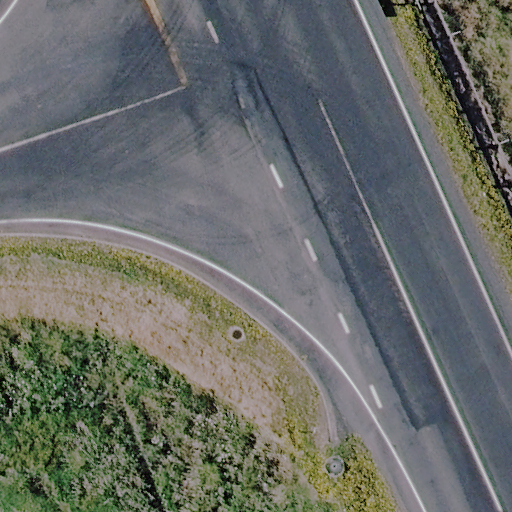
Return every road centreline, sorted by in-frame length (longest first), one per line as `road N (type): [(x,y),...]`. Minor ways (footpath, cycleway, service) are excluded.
road 1 (primary): [(307,53),(501,511)]
road 2 (unclassified): [(307,53),(0,146)]
